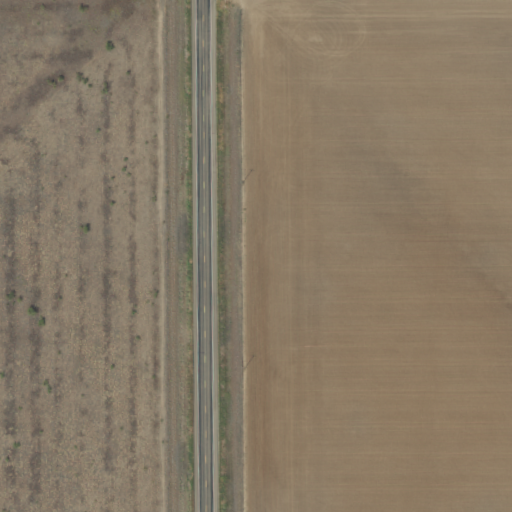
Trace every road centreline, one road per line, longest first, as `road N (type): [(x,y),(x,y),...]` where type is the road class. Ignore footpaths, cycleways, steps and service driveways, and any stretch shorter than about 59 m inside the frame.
road 1 (primary): [(203,511),(201,0)]
road 2 (residential): [(372,0),(511,9)]
